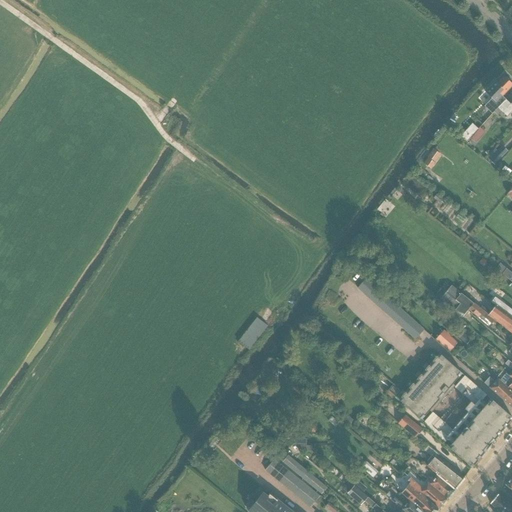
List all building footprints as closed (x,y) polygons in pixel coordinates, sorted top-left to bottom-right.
[(491,98),(484,106),(492,113),(506,99),(502,95),(511,84),(511,83),(509,81),(510,79),(507,76),(505,77),(504,76),(497,83),(495,81),(485,91),(491,98)] [(511,101),(510,103),(506,99),(499,107),(507,115),(511,109),(511,101)] [(472,123),(460,136),(466,141),(478,128),(472,123)] [(480,138),(475,134),(471,138),(476,142),(480,138)] [(494,148),(488,154),(487,155),(490,158),(489,159),(494,165),(508,151),(502,146),(497,151),(494,148)] [(440,153),(434,149),(428,157),(434,161),(440,153)] [(433,162),(429,159),(424,166),(428,168),(433,162)] [(502,171),(507,176),(511,171),(506,166),(502,171)] [(443,198),(437,193),(433,197),(440,203),(443,198)] [(427,208),(420,203),(417,206),(425,211),(427,208)] [(511,272),(500,263),(496,268),(504,274),(503,275),(510,280),(511,281),(511,272)] [(362,292),(371,282),(366,278),(357,287),(362,292)] [(367,296),(375,286),(371,282),(362,292),(367,296)] [(463,316),(469,309),(473,303),(451,285),(440,298),(463,316)] [(372,300),(380,291),(375,286),(367,296),(372,300)] [(376,305),(385,295),(380,291),(372,300),(376,305)] [(381,309),(390,299),(385,295),(376,305),(381,309)] [(386,313),(395,304),(390,299),(381,309),(386,313)] [(473,303),(469,309),(488,325),(490,323),(493,327),(497,322),(473,303)] [(391,318),(400,308),(395,304),(386,313),(391,318)] [(511,309),(507,305),(504,309),(503,311),(511,318),(511,309)] [(511,318),(503,311),(496,306),(489,315),(511,332),(511,318)] [(396,322),(404,312),(400,308),(391,318),(396,322)] [(401,326),(409,316),(404,312),(396,322),(401,326)] [(405,330),(414,321),(409,316),(401,326),(405,330)] [(249,350),(267,326),(257,318),(239,342),(249,350)] [(415,339),(424,329),(414,321),(405,330),(415,339)] [(435,339),(439,343),(449,351),(457,342),(443,330),(435,339)] [(471,339),(463,332),(459,338),(466,344),(471,339)] [(439,353),(398,399),(421,419),(431,408),(436,412),(449,397),(444,393),(462,373),(439,353)] [(511,391),(511,376),(509,374),(506,372),(499,380),(507,387),(511,391)] [(473,383),(464,375),(454,387),(464,395),(473,385),(473,383)] [(511,391),(507,387),(499,380),(497,379),(495,382),(489,377),(484,383),(511,406),(511,391)] [(464,408),(468,411),(474,404),(476,406),(486,395),(481,390),(479,390),(479,391),(475,388),(476,387),(466,397),(470,401),(464,408)] [(511,417),(491,398),(450,448),(472,467),(485,450),(493,441),(511,417)] [(432,412),(422,423),(444,442),(454,431),(432,412)] [(403,415),(397,423),(414,437),(422,429),(404,414),(403,415)] [(348,415),(348,416),(346,418),(344,421),(348,425),(352,420),(353,420),(348,415)] [(437,474),(455,489),(464,477),(435,455),(437,453),(427,445),(423,450),(430,456),(426,460),(427,463),(425,465),(437,474)] [(292,458),(288,455),(282,461),(287,465),(292,458)] [(279,463),(274,458),(265,470),(270,474),(279,463)] [(291,469),(297,462),(292,458),(287,465),(291,469)] [(296,473),(302,466),(297,462),(291,469),(296,473)] [(365,462),(361,466),(361,467),(367,473),(373,478),(373,477),(376,474),(377,473),(365,462)] [(275,479),(285,467),(279,463),(270,474),(275,479)] [(301,477),(307,471),(302,466),(296,473),(301,477)] [(282,483),(291,472),(285,467),(275,479),(282,483)] [(307,482),(312,475),(307,471),(301,477),(307,482)] [(288,489),(297,477),(291,472),(282,483),(288,489)] [(447,498),(455,489),(437,474),(429,483),(447,498)] [(312,486),(318,479),(312,475),(307,482),(312,486)] [(294,493),(303,482),(297,477),(288,489),(294,493)] [(409,500),(423,511),(435,511),(438,509),(447,498),(429,483),(428,481),(422,488),(410,477),(406,481),(409,484),(401,493),(409,500)] [(315,489),(321,482),(318,479),(312,486),(315,489)] [(357,479),(353,484),(354,485),(362,492),(366,488),(357,479)] [(300,498),(309,487),(303,482),(294,493),(300,498)] [(327,487),(321,482),(315,489),(321,494),(327,487)] [(360,504),(367,497),(362,492),(354,485),(347,493),(360,504)] [(320,495),(309,487),(300,498),(310,507),(320,495)] [(268,495),(263,491),(247,510),(249,511),(294,511),(277,498),(276,499),(270,493),(268,495)] [(511,511),(511,506),(498,494),(494,498),(490,503),(500,511),(511,511)] [(423,511),(409,500),(404,506),(402,504),(403,503),(395,496),(393,498),(391,496),(389,498),(392,501),(401,508),(401,509),(404,511),(423,511)] [(384,511),(368,497),(365,501),(373,508),(373,509),(375,511),(376,511),(377,511),(384,511)] [(335,511),(338,509),(328,502),(325,506),(332,511),(335,511)]
